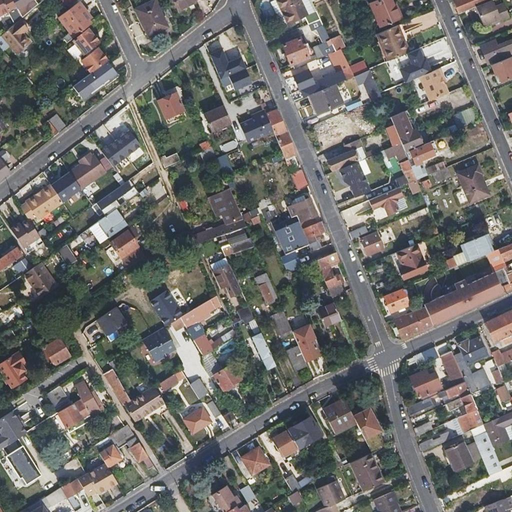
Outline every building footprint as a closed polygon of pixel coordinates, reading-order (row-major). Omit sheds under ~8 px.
[(11,0),(0,0),(0,14),(8,10),(15,22),(18,19),(21,17),(14,4),(11,0)] [(11,0),(14,4),(21,17),(28,11),(35,5),(32,1),(31,2),(29,0),(11,0)] [(148,36),(168,26),(156,0),(154,0),(137,8),(148,36)] [(172,0),(176,8),(194,0),(172,0)] [(319,19),(310,0),(276,0),(269,3),(281,29),(304,19),(306,24),(309,23),(319,19)] [(392,3),(390,0),(379,0),(370,4),(380,26),(401,17),(395,2),(392,3)] [(471,0),(453,0),(452,1),(457,14),(462,12),(474,7),(471,0)] [(493,0),(490,0),(475,6),(482,23),(490,20),(498,17),(499,19),(509,15),(504,1),(495,4),(493,0)] [(66,42),(92,21),(78,2),(58,17),(69,32),(62,38),(66,42)] [(18,19),(15,22),(0,34),(0,48),(1,50),(7,45),(15,54),(29,43),(21,34),(27,29),(18,19)] [(328,37),(319,19),(309,23),(312,31),(316,30),(323,44),(313,48),(315,52),(306,55),(304,49),(306,48),(304,44),(301,44),(298,38),(281,45),(289,64),(291,64),(293,69),(328,54),(334,51),(328,37)] [(400,23),(375,34),(387,61),(405,54),(396,34),(399,33),(403,31),(400,23)] [(94,44),(96,42),(97,42),(87,29),(72,41),(74,44),(68,48),(75,58),(81,53),(84,52),(94,44)] [(396,34),(405,54),(408,53),(399,33),(396,34)] [(340,49),(343,47),(338,37),(331,39),(330,36),(328,37),(334,51),(340,49)] [(511,54),(511,37),(497,44),(494,38),(479,44),(487,62),(501,56),(502,59),(508,56),(511,54)] [(84,52),(86,55),(96,47),(94,44),(84,52)] [(106,60),(107,60),(96,47),(86,55),(81,60),(91,72),(106,60)] [(340,49),(334,51),(328,54),(336,74),(312,85),(307,71),(292,77),(298,91),(302,90),(304,96),(308,95),(334,84),(352,76),(340,49)] [(221,53),(209,58),(219,81),(231,76),(221,53)] [(511,65),(508,56),(502,59),(490,64),(494,73),(497,73),(501,81),(511,76),(511,65)] [(115,72),(106,60),(91,72),(72,87),(81,99),(115,72)] [(364,60),(349,65),(353,75),(367,70),(364,60)] [(440,68),(419,77),(428,100),(447,92),(443,82),(440,76),(442,75),(440,68)] [(361,77),(370,101),(379,98),(368,74),(361,77)] [(24,89),(32,83),(27,78),(25,75),(18,80),(24,89)] [(334,84),(308,95),(316,114),(342,103),(334,84)] [(339,91),(343,101),(350,99),(346,89),(339,91)] [(139,94),(132,99),(138,112),(145,108),(139,94)] [(164,119),(181,111),(174,94),(157,102),(164,119)] [(227,98),(229,104),(237,100),(235,95),(227,98)] [(284,131),(275,110),(270,112),(266,102),(261,105),(263,111),(272,133),(273,136),(284,131)] [(210,131),(228,123),(221,107),(203,115),(210,131)] [(458,128),(474,122),(469,108),(453,114),(458,128)] [(405,110),(389,117),(392,125),(399,142),(403,152),(420,145),(405,110)] [(183,116),(181,111),(164,119),(166,123),(183,116)] [(272,133),(263,111),(255,115),(256,117),(238,125),(246,144),(272,133)] [(47,119),(58,132),(66,126),(55,114),(47,119)] [(313,128),(317,137),(344,126),(340,117),(313,128)] [(40,124),(51,138),(58,132),(47,119),(40,124)] [(344,126),(317,137),(320,146),(330,142),(351,134),(348,125),(344,126)] [(383,128),(390,146),(399,142),(392,125),(383,128)] [(127,130),(100,151),(103,156),(111,165),(111,166),(139,145),(127,130)] [(293,153),(284,131),(273,136),(280,153),(285,164),(290,161),(288,156),(293,153)] [(210,148),(206,139),(198,143),(201,151),(210,148)] [(224,152),(237,147),(235,140),(221,146),(224,152)] [(356,140),(343,145),(347,153),(359,148),(356,140)] [(330,142),(320,146),(319,147),(322,154),(333,150),(330,142)] [(390,146),(383,149),(386,155),(394,152),(404,174),(390,180),(394,189),(396,188),(415,180),(403,152),(399,142),(390,146)] [(403,152),(415,180),(424,176),(418,160),(436,152),(432,143),(421,147),(420,145),(403,152)] [(210,148),(201,151),(199,152),(204,163),(215,159),(210,148)] [(347,153),(326,161),(330,170),(362,156),(359,148),(347,153)] [(0,178),(8,172),(0,162),(6,158),(0,151),(0,178)] [(79,188),(91,179),(102,171),(96,161),(91,155),(89,157),(87,153),(79,158),(82,162),(79,164),(68,172),(78,187),(79,188)] [(158,157),(163,167),(178,161),(174,153),(164,158),(162,154),(158,157)] [(96,161),(102,171),(111,165),(103,156),(96,161)] [(215,160),(220,170),(224,168),(226,168),(221,157),(215,160)] [(429,167),(432,173),(447,167),(449,165),(446,159),(429,167)] [(355,161),(337,169),(342,180),(348,185),(354,197),(369,191),(355,161)] [(393,175),(400,172),(397,163),(390,165),(393,175)] [(481,174),(477,165),(456,173),(468,203),(488,195),(480,174),(481,174)] [(447,167),(432,173),(436,182),(451,175),(447,167)] [(49,184),(59,200),(78,187),(68,172),(56,180),(54,178),(48,182),(49,184)] [(295,190),(307,185),(304,180),(299,183),(296,177),(291,180),(295,190)] [(94,183),(91,179),(79,188),(81,192),(94,183)] [(421,182),(423,189),(431,187),(428,179),(421,182)] [(59,200),(49,184),(24,201),(25,202),(19,207),(28,219),(28,220),(34,216),(37,219),(61,202),(59,200)] [(220,214),(224,224),(241,218),(228,188),(207,196),(215,216),(220,214)] [(396,188),(394,189),(370,199),(373,208),(378,206),(383,208),(386,215),(397,210),(394,202),(395,198),(400,196),(396,188)] [(300,229),(314,223),(310,216),(314,215),(307,198),(292,204),(294,209),(292,210),(295,215),(300,229)] [(67,207),(71,212),(76,208),(72,203),(67,207)] [(121,227),(125,224),(115,209),(88,228),(98,243),(106,238),(121,227)] [(259,214),(248,218),(251,223),(261,218),(259,214)] [(306,243),(304,239),(300,229),(295,215),(280,221),(274,224),(275,229),(274,230),(283,253),(306,243)] [(205,231),(192,234),(195,243),(214,236),(226,231),(236,228),(244,225),(242,221),(241,218),(224,224),(212,228),(211,226),(205,228),(205,231)] [(17,224),(9,230),(22,248),(39,236),(28,220),(28,219),(18,226),(17,224)] [(323,231),(319,221),(314,223),(300,229),(304,239),(323,231)] [(124,231),(121,227),(106,238),(108,241),(124,231)] [(124,231),(130,240),(137,236),(131,227),(124,231)] [(228,236),(216,241),(223,254),(249,244),(246,237),(241,239),(236,228),(226,231),(228,236)] [(360,228),(348,233),(350,239),(363,234),(360,228)] [(124,268),(142,257),(130,240),(124,231),(108,241),(106,243),(124,268)] [(226,231),(214,236),(216,241),(228,236),(226,231)] [(375,232),(359,239),(366,254),(381,248),(375,232)] [(462,252),(466,261),(484,253),(491,250),(485,234),(459,244),(462,252)] [(502,267),(503,271),(506,269),(505,267),(502,260),(511,256),(511,241),(491,250),(484,253),(491,271),(502,267)] [(426,269),(415,243),(412,244),(401,249),(396,251),(402,266),(399,268),(403,278),(426,269)] [(74,259),(64,245),(58,249),(67,263),(74,259)] [(0,258),(0,269),(20,256),(15,249),(0,258)] [(341,261),(337,251),(315,260),(316,262),(327,288),(338,283),(335,275),(332,276),(328,267),(331,266),(329,261),(337,258),(338,262),(341,261)] [(466,261),(462,252),(453,255),(457,264),(466,261)] [(457,264),(453,255),(444,259),(448,268),(457,264)] [(29,268),(34,264),(28,256),(12,267),(15,271),(17,269),(21,274),(30,269),(29,268)] [(208,265),(211,271),(227,264),(224,257),(208,265)] [(56,282),(41,261),(35,266),(26,272),(40,293),(56,282)] [(241,293),(227,264),(211,271),(222,293),(225,292),(228,291),(231,296),(232,298),(241,293)] [(423,306),(431,325),(457,313),(481,302),(499,293),(502,292),(501,287),(508,283),(504,275),(503,271),(502,267),(491,271),(464,283),(462,278),(452,283),(454,288),(422,303),(423,306)] [(276,297),(263,269),(252,274),(265,302),(276,297)] [(501,287),(502,292),(511,287),(511,275),(511,272),(504,275),(508,283),(501,287)] [(338,283),(327,288),(330,295),(341,290),(339,283),(338,283)] [(402,287),(383,295),(390,312),(409,303),(402,287)] [(219,304),(215,295),(208,299),(213,307),(219,304)] [(182,324),(192,340),(203,333),(201,330),(196,333),(191,325),(209,315),(207,311),(213,307),(208,299),(177,317),(182,324)] [(322,326),(339,318),(332,301),(315,309),(322,326)] [(422,303),(421,301),(411,305),(412,310),(423,306),(422,303)] [(112,303),(94,316),(104,331),(123,319),(112,303)] [(235,311),(240,320),(251,314),(247,305),(235,311)] [(392,318),(400,339),(431,325),(423,306),(412,310),(392,318)] [(511,308),(484,322),(491,339),(499,337),(500,339),(509,335),(508,333),(511,331),(511,349),(500,355),(498,351),(491,354),(493,358),(496,365),(511,358),(511,308)] [(280,338),(291,333),(291,331),(281,310),(270,315),(280,338)] [(182,324),(177,317),(166,323),(171,330),(182,324)] [(310,340),(314,338),(308,324),(291,331),(291,333),(297,345),(304,362),(317,356),(310,340)] [(161,326),(140,338),(153,360),(173,348),(161,326)] [(202,355),(234,336),(231,330),(213,342),(209,344),(207,341),(203,333),(192,340),(202,355)] [(266,370),(275,365),(260,332),(249,337),(259,360),(262,360),(266,370)] [(485,354),(478,337),(467,341),(467,338),(457,343),(460,350),(466,362),(481,356),(485,354)] [(49,367),(68,355),(57,338),(38,351),(49,367)] [(95,342),(86,348),(91,355),(102,360),(105,358),(95,342)] [(295,371),(306,366),(304,362),(297,345),(286,350),(295,371)] [(466,362),(460,350),(452,355),(463,380),(467,388),(469,387),(471,392),(489,384),(485,374),(481,366),(470,371),(466,362)] [(27,364),(19,353),(0,364),(0,371),(11,390),(28,380),(21,368),(27,364)] [(452,385),(463,380),(452,355),(441,360),(452,385)] [(102,373),(122,403),(129,399),(110,368),(115,364),(111,359),(104,363),(108,369),(102,373)] [(492,360),(485,362),(494,385),(500,382),(492,360)] [(222,390),(240,378),(231,364),(213,375),(222,390)] [(179,368),(157,382),(162,389),(184,376),(179,368)] [(429,396),(437,392),(438,392),(442,390),(434,370),(427,374),(424,369),(419,371),(409,376),(418,396),(420,395),(422,398),(429,396)] [(488,372),(485,374),(489,384),(493,383),(488,372)] [(197,377),(188,382),(198,398),(207,392),(197,377)] [(91,415),(99,411),(88,392),(92,390),(91,390),(85,378),(73,385),(81,398),(91,415)] [(242,381),(240,378),(222,390),(224,393),(242,381)] [(451,401),(469,393),(467,388),(463,380),(452,385),(442,390),(438,392),(439,396),(448,392),(451,401)] [(46,395),(59,387),(57,382),(44,389),(46,395)] [(161,414),(169,409),(153,385),(147,388),(129,399),(122,403),(133,421),(156,406),(161,414)] [(59,387),(46,395),(48,398),(57,413),(70,405),(59,387)] [(92,390),(88,392),(99,411),(106,406),(95,387),(91,390),(92,390)] [(445,403),(451,401),(448,392),(439,396),(443,404),(445,403)] [(466,412),(475,408),(469,393),(451,401),(445,403),(448,410),(458,406),(458,405),(462,403),(466,412)] [(422,398),(406,406),(408,414),(432,403),(429,396),(422,398)] [(91,417),(91,415),(81,398),(70,405),(57,413),(68,431),(91,417)] [(352,416),(344,399),(323,410),(335,432),(356,423),(352,416)] [(220,413),(213,402),(208,405),(214,417),(220,413)] [(461,414),(466,412),(462,403),(458,405),(458,406),(461,414)] [(192,433),(211,421),(201,406),(182,418),(192,433)] [(352,416),(356,423),(371,452),(385,446),(377,431),(379,430),(368,408),(352,416)] [(469,430),(482,424),(481,420),(476,422),(474,420),(480,417),(475,408),(466,412),(461,414),(454,417),(461,433),(469,430)] [(0,415),(0,445),(6,442),(16,436),(24,431),(11,409),(0,415)] [(222,416),(226,422),(234,416),(230,410),(222,416)] [(318,433),(309,417),(292,426),(301,443),(318,433)] [(458,435),(461,433),(454,417),(451,419),(458,435)] [(508,439),(499,417),(482,424),(492,446),(508,439)] [(415,434),(436,425),(433,418),(412,427),(415,434)] [(152,464),(126,423),(93,444),(96,448),(106,441),(108,444),(110,442),(113,447),(111,448),(110,446),(99,453),(104,461),(108,467),(121,458),(117,453),(122,450),(119,446),(126,442),(138,460),(141,458),(148,467),(152,464)] [(492,446),(482,424),(469,430),(474,441),(462,446),(460,442),(444,449),(453,469),(469,463),(469,461),(481,456),(488,474),(501,468),(492,446)] [(296,447),(286,430),(270,439),(280,456),(296,447)] [(420,451),(449,438),(446,430),(438,434),(439,436),(430,440),(429,438),(418,443),(420,451)] [(16,436),(6,442),(0,445),(5,453),(3,454),(16,477),(18,476),(23,483),(38,474),(16,436)] [(343,465),(329,441),(323,445),(336,468),(338,467),(343,465)] [(266,463),(256,447),(240,457),(250,474),(266,463)] [(349,462),(364,491),(383,482),(369,453),(349,462)] [(105,482),(114,476),(108,467),(104,461),(85,473),(94,487),(102,486),(105,484),(105,482)] [(294,474),(299,482),(303,479),(298,471),(294,474)] [(85,473),(76,478),(81,486),(86,495),(95,489),(94,487),(85,473)] [(299,482),(302,487),(314,479),(310,473),(303,479),(299,482)] [(294,474),(285,480),(293,493),(296,491),(302,487),(299,482),(294,474)] [(97,492),(117,481),(114,476),(105,482),(105,484),(102,486),(94,487),(95,489),(97,492)] [(63,494),(73,510),(78,506),(71,493),(81,486),(76,478),(75,477),(59,486),(63,494)] [(336,511),(334,505),(344,500),(334,479),(315,488),(317,493),(320,492),(326,506),(323,508),(321,509),(322,511),(336,511)] [(253,494),(247,484),(239,489),(247,502),(255,497),(253,494)] [(43,507),(63,494),(59,486),(38,499),(42,505),(43,507)] [(211,495),(222,511),(224,511),(235,505),(237,503),(226,486),(211,495)] [(296,491),(287,496),(292,505),(301,500),(296,491)] [(320,492),(317,493),(323,508),(326,506),(320,492)] [(398,511),(390,492),(373,500),(377,511),(398,511)] [(510,511),(505,498),(485,506),(486,511),(510,511)] [(42,505),(38,499),(27,506),(29,509),(31,511),(42,505)]
